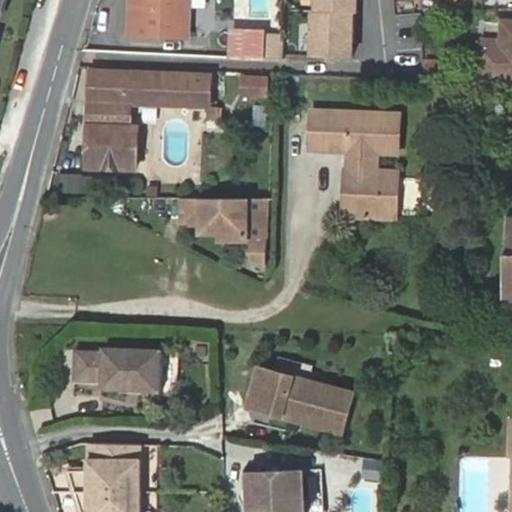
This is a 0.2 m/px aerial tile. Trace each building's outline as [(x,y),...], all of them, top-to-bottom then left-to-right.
[(132,0),(130,37),(188,40),(190,0),(132,0)] [(305,0),(284,0),(283,18),(304,20),(305,0)] [(357,0),(318,0),(319,11),(357,12),(357,0)] [(355,12),(316,11),(315,55),(354,56),(355,12)] [(511,22),(504,22),(503,42),(511,42),(511,22)] [(265,58),(266,32),(236,32),(235,57),(265,58)] [(483,41),(482,79),(511,80),(511,42),(503,42),(483,41)] [(447,62),(426,61),(426,73),(446,74),(447,62)] [(93,71),(88,168),(138,170),(140,127),(131,127),(132,105),(212,109),(213,75),(93,71)] [(236,94),(265,93),(264,72),(236,73),(236,94)] [(345,220),(379,221),(380,196),(389,196),(390,179),(390,178),(390,177),(390,176),(389,176),(389,175),(389,174),(388,174),(388,173),(387,173),(387,172),(374,172),(375,153),(394,154),(395,115),(310,113),(309,150),(328,151),(329,144),(346,144),(346,152),(350,152),(350,158),(355,159),(355,169),(345,169),(345,220)] [(328,151),(346,152),(346,144),(329,144),(328,151)] [(346,152),(345,169),(355,169),(355,159),(350,158),(350,152),(346,152)] [(380,196),(379,221),(396,222),(398,173),(388,173),(388,174),(389,174),(389,175),(389,176),(390,176),(390,177),(390,178),(390,179),(389,196),(380,196)] [(249,199),(184,199),(184,224),(203,224),(203,232),(222,233),(222,240),(249,240),(249,199)] [(267,240),(249,240),(249,256),(266,266),(267,240)] [(77,347),(76,379),(105,380),(105,386),(164,388),(165,346),(106,344),(106,348),(77,347)] [(180,346),(165,346),(164,388),(179,389),(180,346)] [(356,393),(261,367),(250,408),(344,433),(356,393)] [(144,511),(145,445),(93,444),(92,469),(69,468),(82,511),(144,511)] [(159,511),(160,446),(145,445),(144,511),(159,511)] [(381,475),(383,462),(366,459),(364,472),(381,475)] [(325,511),(324,469),(307,470),(308,511),(325,511)] [(308,511),(307,470),(249,472),(250,511),(308,511)]
